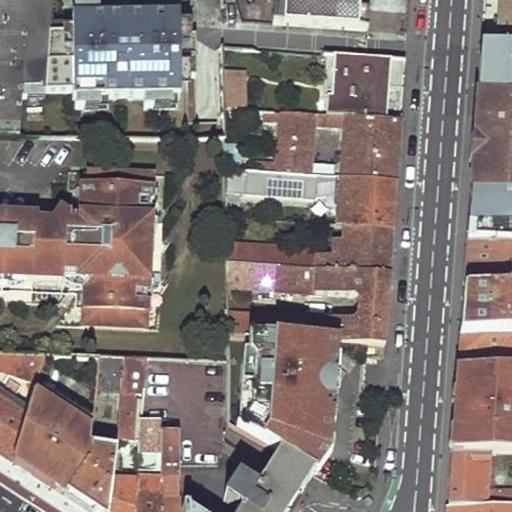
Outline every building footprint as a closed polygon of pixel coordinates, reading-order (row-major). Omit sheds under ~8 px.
[(0,0),(0,135),(19,135),(22,88),(27,0),(0,0)] [(27,0),(22,88),(36,88),(36,94),(51,94),(51,99),(180,96),(179,79),(195,78),(194,37),(178,37),(177,17),(105,19),(105,10),(72,10),(72,20),(71,20),(71,22),(50,22),(51,0),(27,0)] [(281,0),(280,23),(355,28),(356,0),(281,0)] [(499,50),(511,51),(511,8),(502,8),(499,50)] [(289,112),(323,114),(324,97),(329,97),(332,55),(222,48),(222,53),(222,65),(240,66),(239,109),(262,111),(283,112),(284,108),(290,108),(289,112)] [(511,51),(499,50),(482,49),(479,97),(511,99),(511,51)] [(332,55),(329,97),(324,97),(323,114),(385,118),(389,59),(332,55)] [(222,65),(223,108),(239,109),(240,66),(222,65)] [(511,99),(479,97),(475,138),(479,138),(477,165),(473,165),(471,195),(511,198),(511,99)] [(277,122),(276,143),(311,145),(313,124),(343,126),(342,147),(397,151),(399,119),(385,118),(323,114),(289,112),(283,112),(262,111),(262,121),(277,122)] [(276,143),(274,161),(256,160),(255,171),(345,178),(395,181),(397,151),(342,147),(340,165),(309,163),(311,145),(276,143)] [(0,279),(27,281),(62,282),(73,282),(75,280),(89,288),(85,295),(84,325),(146,328),(147,304),(148,281),(149,244),(150,221),(150,215),(151,191),(151,175),(89,173),(88,188),(81,188),(81,201),(74,210),(80,214),(80,219),(80,224),(69,224),(69,220),(66,220),(38,204),(28,219),(0,218),(0,279)] [(343,202),(342,226),(391,230),(395,181),(345,178),(343,202)] [(482,244),(511,245),(511,198),(471,195),(467,244),(482,244)] [(341,239),(341,258),(332,254),(329,253),(255,247),(255,250),(226,248),(226,262),(388,273),(391,230),(342,226),(341,239)] [(330,238),(329,253),(332,254),(341,258),(341,239),(330,238)] [(467,244),(464,293),(469,293),(471,293),(474,256),(481,256),(482,244),(467,244)] [(511,293),(511,245),(482,244),(481,256),(474,256),(471,293),(511,293)] [(248,334),(332,341),(382,344),(388,273),(226,262),(227,333),(248,334)] [(89,288),(75,280),(73,282),(62,282),(75,287),(89,288)] [(464,293),(461,339),(466,339),(469,293),(464,293)] [(469,293),(466,339),(511,338),(511,293),(471,293),(469,293)] [(278,455),(311,475),(324,451),(332,341),(248,334),(246,352),(253,359),(251,384),(239,383),(238,402),(243,403),(240,432),(278,455)] [(461,339),(459,362),(511,360),(511,338),(466,339),(461,339)] [(0,354),(0,454),(10,461),(25,416),(0,400),(0,381),(4,374),(27,382),(15,403),(27,410),(32,395),(45,355),(0,354)] [(98,357),(95,387),(119,390),(123,358),(98,357)] [(123,358),(119,390),(141,393),(143,359),(123,358)] [(143,359),(141,393),(140,420),(175,422),(175,432),(177,466),(213,463),(229,417),(228,362),(143,359)] [(490,456),(511,455),(511,371),(458,373),(454,434),(458,434),(456,457),(490,456)] [(94,421),(42,391),(38,398),(93,430),(94,421)] [(25,416),(10,461),(39,479),(66,496),(92,452),(93,430),(38,398),(32,395),(27,410),(25,416)] [(140,420),(138,444),(159,445),(159,431),(175,432),(175,422),(140,420)] [(159,445),(159,496),(159,511),(179,511),(180,510),(177,466),(175,432),(159,431),(159,445)] [(92,452),(66,496),(83,507),(90,511),(105,511),(110,477),(112,454),(92,452)] [(278,455),(266,475),(300,492),(311,475),(278,455)] [(450,484),(449,508),(511,506),(511,490),(488,491),(490,456),(456,457),(452,458),(450,484)] [(252,489),(290,508),(300,492),(266,475),(259,487),(254,485),(252,489)] [(110,477),(105,511),(134,511),(136,494),(136,480),(110,477)] [(231,481),(217,502),(230,511),(287,511),(290,508),(252,489),(250,492),(231,481)] [(136,494),(134,511),(159,511),(159,496),(136,494)]
